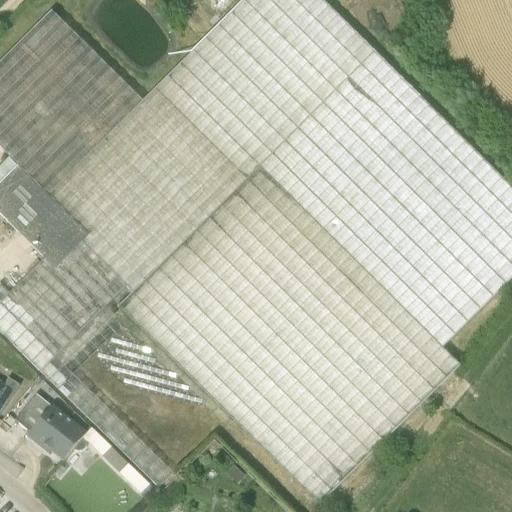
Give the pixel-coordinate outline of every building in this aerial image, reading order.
[(52,13),(0,65),(0,149),(19,169),(0,187),(0,218),(44,261),(10,296),(1,288),(0,288),(0,335),(159,492),(174,477),(74,378),(116,336),(107,327),(121,312),(320,508),(461,366),(442,348),(511,277),(511,188),(321,0),(245,0),(143,103),(52,13)] [(0,384),(0,418),(18,387),(9,381),(5,387),(0,384)] [(37,398),(16,424),(31,437),(28,440),(43,452),(45,449),(65,465),(74,454),(78,455),(82,455),(84,454),(87,451),(87,445),(148,504),(157,495),(92,432),(88,436),(54,409),(53,410),(37,398)] [(233,468),(226,476),(237,487),(245,478),(233,468)] [(175,498),(159,511),(172,511),(181,505),(175,498)]
